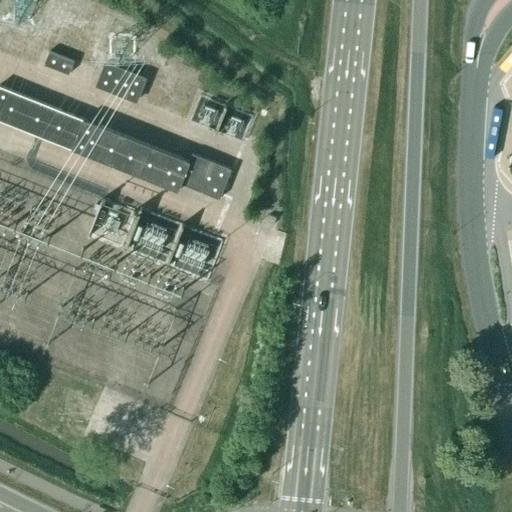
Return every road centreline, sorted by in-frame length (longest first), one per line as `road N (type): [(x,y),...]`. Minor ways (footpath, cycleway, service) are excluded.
road 1 (trunk): [(353,0),(300,511)]
road 2 (trunk): [(398,511),(419,0)]
road 3 (secondary): [(498,365),(471,216),(478,54)]
